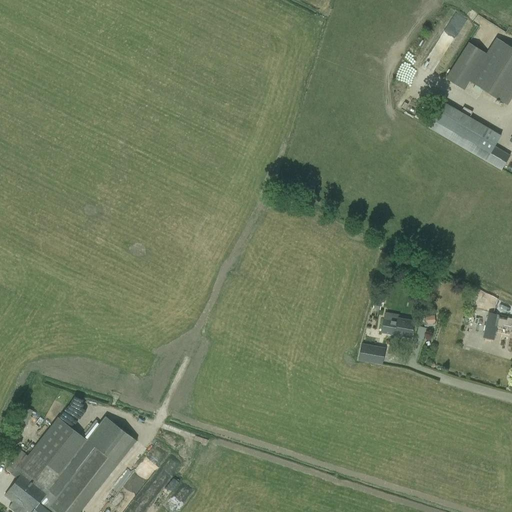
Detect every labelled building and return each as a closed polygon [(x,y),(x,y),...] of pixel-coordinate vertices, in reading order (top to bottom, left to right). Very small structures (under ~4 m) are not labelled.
[(473,21),(463,14),(444,39),(454,47),(473,21)] [(511,97),(511,48),(495,38),(486,53),(469,81),(507,105),(511,97)] [(469,81),(486,53),(468,42),(446,78),(464,89),(469,81)] [(416,83),(420,73),(406,68),(402,78),(416,83)] [(482,90),(475,85),(473,89),(480,93),(482,90)] [(479,157),(502,170),(510,155),(495,147),(501,135),(442,101),(431,120),(426,128),(479,158),(479,157)] [(472,307),(489,311),(492,297),(475,293),(472,307)] [(489,313),(486,327),(483,337),(493,339),(495,329),(496,326),(502,327),(502,325),(511,327),(510,331),(511,331),(511,318),(504,317),(489,313)] [(382,332),(401,335),(411,337),(414,322),(404,320),(398,319),(397,321),(384,319),(382,332)] [(358,360),(382,364),(384,353),(385,348),(361,343),(358,360)] [(79,511),(117,464),(135,440),(105,417),(87,440),(58,417),(27,456),(20,450),(6,470),(18,478),(11,487),(5,495),(4,496),(12,502),(8,507),(14,511),(79,511)] [(194,444),(193,455),(207,456),(207,444),(194,444)] [(172,472),(184,477),(190,462),(178,458),(172,472)]
